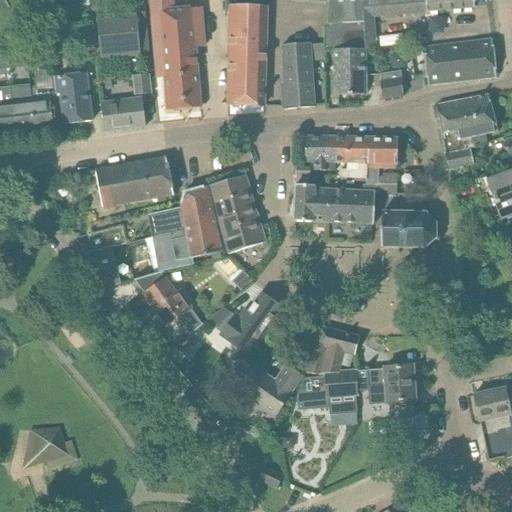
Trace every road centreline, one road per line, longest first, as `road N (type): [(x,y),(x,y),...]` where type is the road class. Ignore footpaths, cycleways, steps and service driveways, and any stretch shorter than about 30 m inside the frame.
road 1 (residential): [(249,511),(223,461),(5,159)]
road 2 (residential): [(445,329),(335,321),(296,305),(280,283),(261,128)]
road 3 (residential): [(5,159),(261,128)]
road 4 (residential): [(445,329),(452,244),(417,102)]
road 5 (residential): [(261,128),(389,116),(417,102)]
road 6 (residential): [(328,511),(452,454)]
